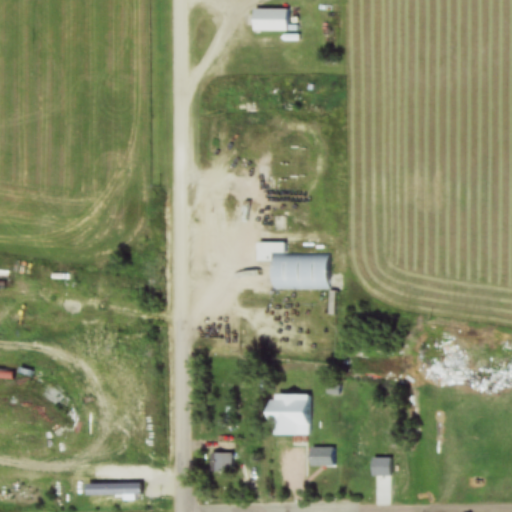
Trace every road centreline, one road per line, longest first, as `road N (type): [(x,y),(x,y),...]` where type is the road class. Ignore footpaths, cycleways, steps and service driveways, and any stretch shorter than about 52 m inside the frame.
road 1 (residential): [(185,378),(187,0)]
road 2 (residential): [(328,511),(511,511)]
road 3 (residential): [(185,511),(185,378)]
